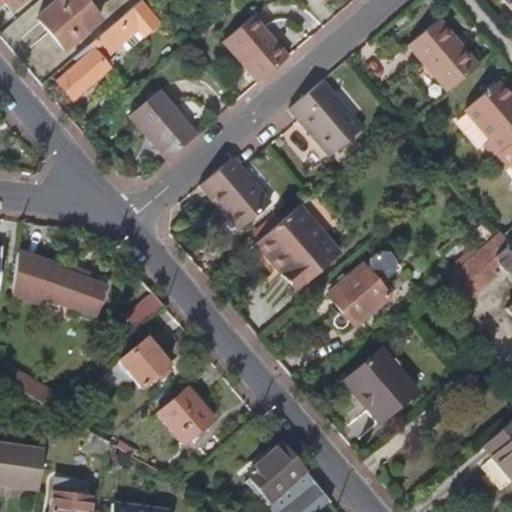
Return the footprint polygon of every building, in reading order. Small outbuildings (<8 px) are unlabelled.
[(2,0),(11,9),(22,0),(2,0)] [(99,18),(83,0),(57,0),(37,17),(63,48),(99,18)] [(200,0),(188,0),(183,4),(190,14),(204,4),(200,0)] [(511,0),(499,0),(511,14),(511,0)] [(121,42),(137,28),(144,36),(157,24),(138,2),(88,45),(93,52),(58,82),(72,99),(85,88),(90,83),(108,68),(105,65),(109,61),(105,56),(121,42)] [(423,7),(414,14),(419,21),(429,15),(423,7)] [(287,59),(252,17),(221,42),(257,85),(271,73),(287,59)] [(475,70),(456,47),(457,45),(439,21),(408,46),(446,94),(475,70)] [(137,28),(121,42),(128,51),(145,37),(144,36),(137,28)] [(360,128),(320,80),(309,90),(288,108),(297,120),(328,156),(360,128)] [(95,89),(90,83),(85,88),(90,94),(95,89)] [(511,144),(511,101),(498,85),(468,111),(493,140),(487,145),(497,157),(511,144)] [(196,138),(159,93),(126,120),(164,165),(177,154),(196,138)] [(511,144),(497,157),(508,170),(511,167),(511,144)] [(268,205),(239,169),(229,158),(210,174),(196,186),(219,214),(223,211),(239,229),(268,205)] [(440,183),(439,192),(448,192),(449,184),(440,183)] [(336,252),(298,207),(256,242),(294,287),(336,252)] [(239,229),(223,211),(219,214),(234,233),(239,229)] [(478,228),(487,238),(494,233),(484,222),(478,228)] [(511,246),(506,239),(499,231),(478,249),(454,270),(436,286),(457,310),(504,270),(509,276),(511,273),(511,303),(506,309),(511,316),(511,246)] [(454,270),(478,249),(475,245),(450,265),(454,270)] [(87,280),(89,274),(77,270),(74,275),(55,268),(56,264),(17,251),(12,290),(41,300),(44,292),(92,312),(102,287),(87,280)] [(400,267),(387,253),(377,252),(369,259),(368,268),(366,271),(378,285),(400,267)] [(366,271),(361,265),(327,294),(354,326),(388,297),(378,285),(366,271)] [(152,295),(126,317),(136,329),(163,307),(152,295)] [(149,335),(121,358),(144,384),(170,362),(149,335)] [(413,391),(379,351),(345,380),(368,407),(365,409),(377,423),(413,391)] [(55,395),(1,364),(0,375),(0,380),(43,405),(55,395)] [(186,388),(155,414),(182,445),(213,419),(186,388)] [(511,420),(483,445),(511,480),(511,420)] [(83,441),(87,431),(77,425),(71,434),(83,441)] [(87,431),(83,441),(79,451),(104,460),(106,441),(87,431)] [(0,484),(38,490),(44,447),(0,440),(0,484)] [(271,499),(303,472),(281,445),(248,472),(271,499)] [(117,451),(108,455),(113,467),(123,463),(117,451)] [(316,511),(329,502),(303,472),(271,499),(282,511),(316,511)] [(94,511),(88,511),(90,501),(75,498),(77,487),(67,486),(67,484),(53,482),(48,511),(94,511)] [(112,503),(110,511),(167,511),(168,511),(112,503)]
